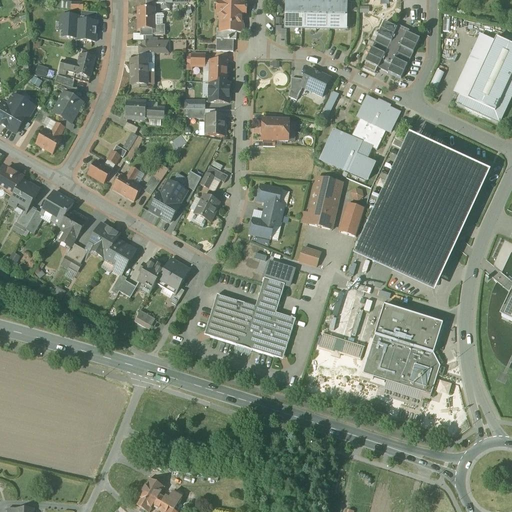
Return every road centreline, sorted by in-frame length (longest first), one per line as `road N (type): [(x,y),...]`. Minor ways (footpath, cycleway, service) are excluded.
road 1 (secondary): [(146,370),(460,471)]
road 2 (residential): [(207,257),(231,214),(256,41)]
road 3 (residential): [(61,179),(104,98),(115,0)]
road 4 (residential): [(412,99),(314,53),(256,41)]
road 5 (residential): [(61,179),(207,257)]
road 6 (secondary): [(511,169),(474,256),(464,321)]
road 7 (unclassified): [(146,370),(84,511)]
road 8 (secondary): [(0,328),(146,370)]
road 9 (residential): [(464,321),(329,278)]
road 10 (secondary): [(464,321),(489,442)]
